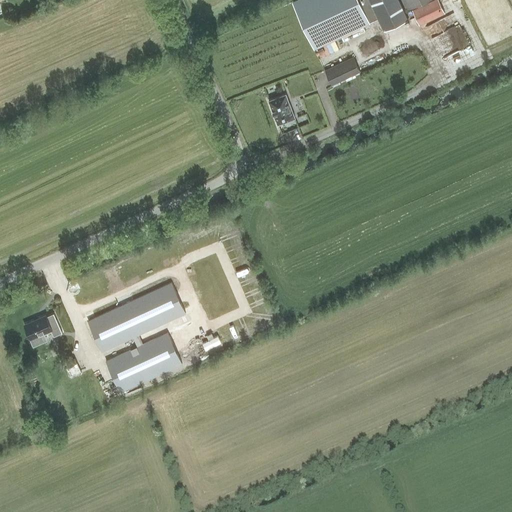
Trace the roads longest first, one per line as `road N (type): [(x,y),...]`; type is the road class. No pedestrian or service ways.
road 1 (unclassified): [(0,281),(233,169),(234,138),(171,0)]
road 2 (unknown): [(233,169),(470,60),(471,45),(453,15)]
